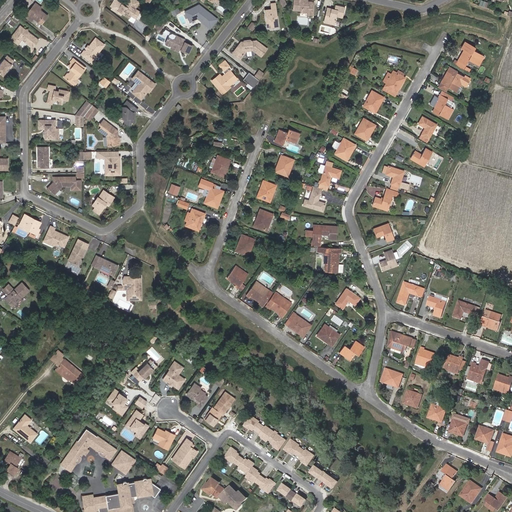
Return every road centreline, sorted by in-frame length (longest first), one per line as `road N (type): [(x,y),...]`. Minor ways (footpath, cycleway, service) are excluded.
road 1 (residential): [(81,17),(24,92),(25,192),(103,232),(142,204),(141,143),(177,93)]
road 2 (track): [(511,283),(420,249),(511,39)]
road 3 (residential): [(386,309),(349,204),(445,35)]
road 4 (residential): [(366,392),(206,279)]
road 5 (residential): [(497,466),(434,440),(366,392)]
road 6 (residential): [(206,279),(259,138)]
road 7 (residential): [(318,511),(325,502),(239,438),(219,445)]
road 8 (residential): [(386,309),(511,352)]
